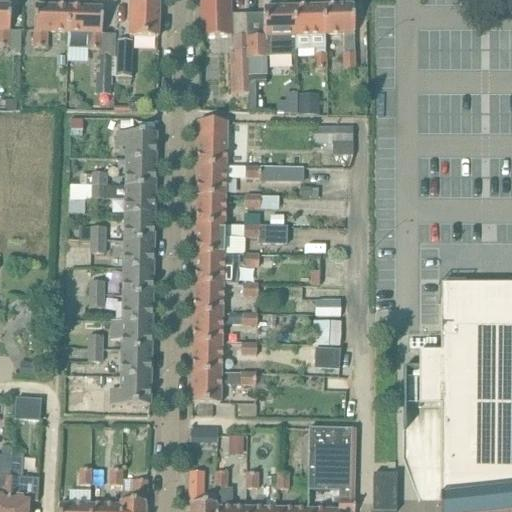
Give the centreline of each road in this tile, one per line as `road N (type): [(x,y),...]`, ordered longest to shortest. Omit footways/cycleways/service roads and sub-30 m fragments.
road 1 (residential): [(167,511),(177,0)]
road 2 (residential): [(49,511),(52,399),(0,394)]
